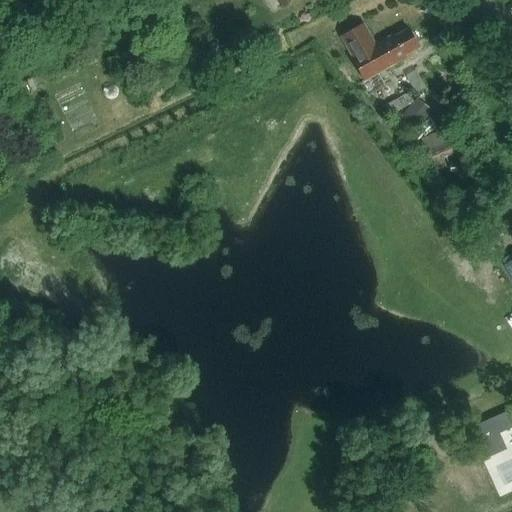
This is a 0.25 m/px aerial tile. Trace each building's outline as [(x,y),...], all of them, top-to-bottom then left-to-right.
[(375,45),(364,25),(341,37),(352,58),(352,59),(365,82),(407,58),(405,56),(419,48),(408,29),(395,37),(393,35),(375,45)] [(16,65),(20,74),(32,68),(28,59),(16,65)] [(417,70),(406,76),(416,94),(427,88),(417,70)] [(37,76),(25,82),(29,92),(41,87),(37,76)] [(407,93),(386,105),(391,116),(413,104),(407,93)] [(418,99),(403,116),(417,129),(433,111),(418,99)] [(445,130),(420,141),(428,163),(454,153),(445,130)] [(495,417),(474,427),(481,443),(502,432),(495,417)]
